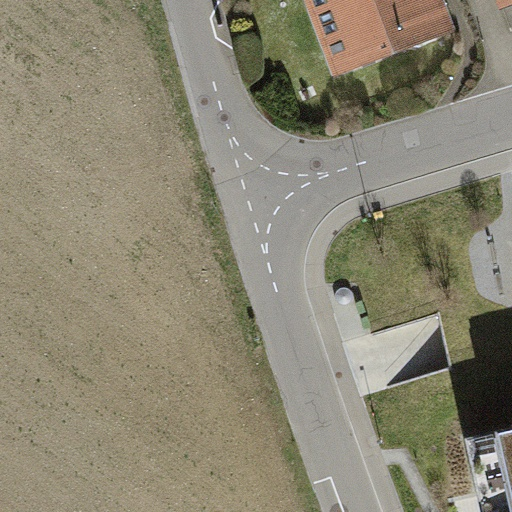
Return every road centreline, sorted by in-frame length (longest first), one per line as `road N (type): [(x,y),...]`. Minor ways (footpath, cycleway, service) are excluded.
road 1 (residential): [(246,196),(348,511)]
road 2 (residential): [(511,116),(246,196)]
road 3 (residential): [(188,0),(246,196)]
road 4 (unknown): [(469,0),(500,120)]
